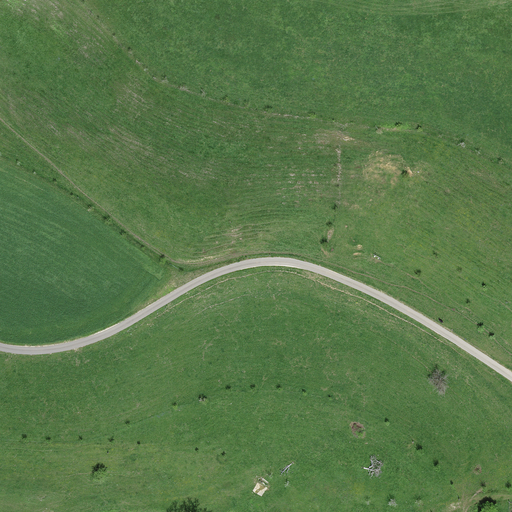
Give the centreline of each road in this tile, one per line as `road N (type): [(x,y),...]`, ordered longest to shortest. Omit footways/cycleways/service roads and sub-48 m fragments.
road 1 (track): [(0,346),(40,350),(96,337),(213,274),(268,260),(312,267),(387,299),(511,377)]
road 2 (track): [(0,120),(171,259),(197,264),(253,251),(296,252),(322,271)]
